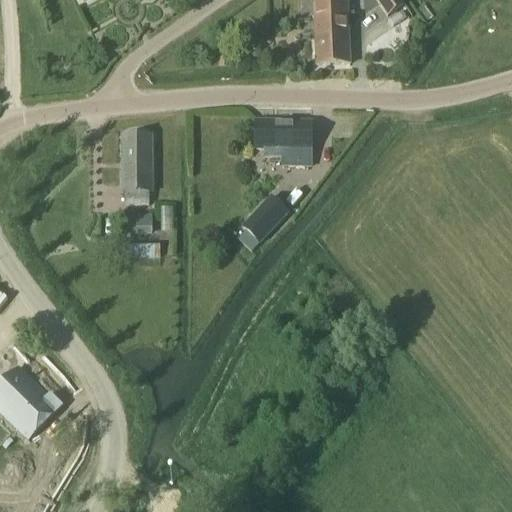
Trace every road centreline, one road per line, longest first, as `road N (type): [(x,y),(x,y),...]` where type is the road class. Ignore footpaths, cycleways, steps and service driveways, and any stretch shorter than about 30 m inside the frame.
road 1 (unclassified): [(0,126),(108,106),(231,97),(446,102),(511,84)]
road 2 (unclassified): [(91,511),(114,464),(115,423),(103,390),(0,248)]
